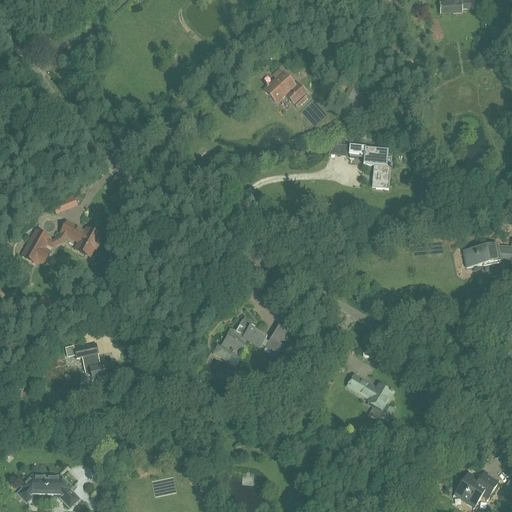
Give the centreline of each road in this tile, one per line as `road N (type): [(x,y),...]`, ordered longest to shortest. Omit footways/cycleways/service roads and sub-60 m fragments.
road 1 (residential): [(511,407),(117,171),(0,21)]
road 2 (unknown): [(321,0),(107,161)]
